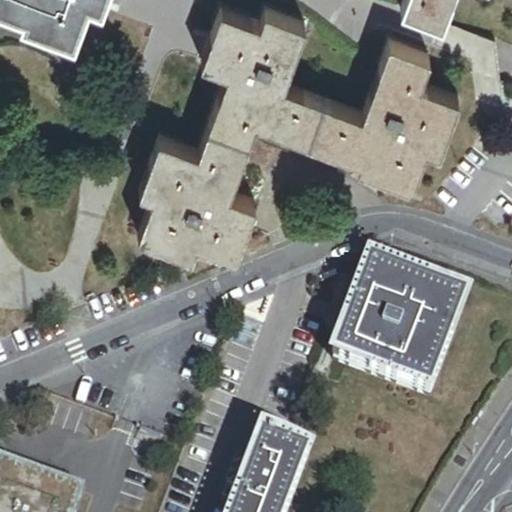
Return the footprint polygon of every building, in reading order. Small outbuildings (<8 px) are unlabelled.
[(88,7),(102,12),(106,0),(0,0),(0,10),(22,19),(19,27),(74,47),(88,7)] [(106,0),(102,12),(154,31),(120,123),(158,138),(197,152),(206,125),(226,72),(201,63),(220,10),(260,25),(265,12),(306,27),(302,39),(381,68),(390,44),(431,59),(502,85),(499,64),(496,46),(443,26),(403,11),(406,0),(106,0)] [(406,0),(403,11),(443,26),(453,0),(406,0)] [(255,120),(310,141),(325,101),(284,87),(302,39),(306,27),(265,12),(260,25),(220,10),(201,63),(226,72),(206,125),(248,141),(255,120)] [(422,83),(431,59),(390,44),(381,68),(363,116),(325,101),(310,141),(374,164),(372,170),(378,172),(412,185),(426,148),(440,153),(460,97),(422,83)] [(244,151),(248,141),(206,125),(197,152),(158,138),(138,192),(150,196),(137,234),(190,254),(195,242),(236,257),(256,202),(229,192),(244,151)] [(429,402),(464,309),(369,274),(335,367),(429,402)] [(261,448),(237,511),(288,511),(306,465),(273,453),(267,450),(261,448)] [(0,465),(0,511),(79,511),(85,497),(0,465)]
